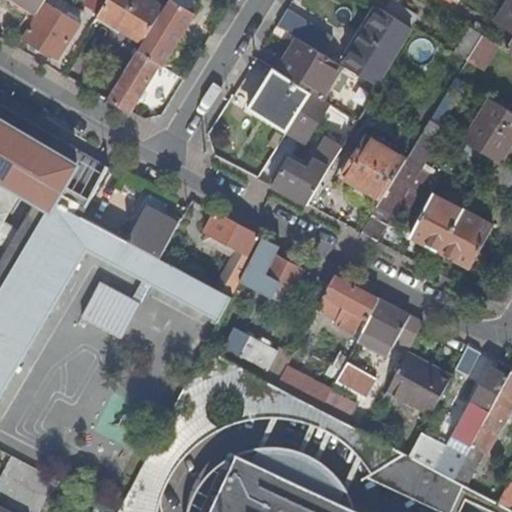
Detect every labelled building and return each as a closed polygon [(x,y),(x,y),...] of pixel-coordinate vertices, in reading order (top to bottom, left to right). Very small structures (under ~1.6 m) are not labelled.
[(0,0),(0,1),(31,22),(36,14),(15,0),(0,0)] [(15,0),(36,14),(44,2),(45,0),(15,0)] [(45,0),(44,2),(78,23),(84,13),(83,12),(64,0),(45,0)] [(90,0),(83,12),(84,13),(95,19),(97,17),(107,0),(90,0)] [(150,0),(107,0),(97,17),(141,44),(164,8),(150,0)] [(390,0),(385,9),(409,24),(416,14),(392,0),(390,0)] [(78,23),(44,2),(24,36),(58,58),(78,23)] [(374,4),(339,61),(344,64),(360,37),(379,7),(374,4)] [(511,4),(501,22),(511,29),(511,39),(506,49),(511,52),(511,4)] [(191,22),(168,7),(108,100),(131,112),(162,62),(165,64),(191,22)] [(360,37),(344,64),(377,84),(412,27),(379,7),(360,37)] [(332,37),(286,8),(276,24),(294,35),(299,37),(323,52),(332,37)] [(471,27),(455,53),(467,60),(483,34),(471,27)] [(273,68),(277,71),(299,37),(294,35),(273,68)] [(320,98),(342,64),(323,52),(299,37),(277,71),(311,92),(320,98)] [(281,129),(286,132),(311,92),(277,71),(273,68),(247,108),(271,122),(281,129)] [(301,141),(326,102),(326,101),(320,98),(311,92),(286,132),(301,141)] [(511,111),(491,98),(464,140),(474,147),(492,157),(499,162),(511,141),(511,111)] [(90,200),(65,185),(77,165),(0,119),(0,179),(36,201),(18,230),(7,249),(0,260),(0,390),(86,246),(115,261),(147,278),(138,295),(105,277),(86,314),(129,336),(157,283),(221,317),(231,296),(213,288),(161,257),(129,240),(81,216),(90,200)] [(377,241),(446,129),(430,119),(406,159),(381,199),(360,233),(377,241)] [(342,175),(381,199),(406,159),(367,135),(342,175)] [(467,159),(485,170),(492,157),(474,147),(467,159)] [(511,190),(511,170),(499,162),(492,157),(485,170),(483,172),(511,190)] [(284,164),(282,168),(275,182),(273,186),(306,204),(326,173),(310,165),(305,175),(284,164)] [(270,179),(275,182),(282,168),(277,165),(270,179)] [(410,236),(441,252),(463,211),(433,194),(410,236)] [(129,240),(161,257),(179,223),(147,206),(129,240)] [(492,227),(463,211),(441,252),(470,268),(492,227)] [(223,242),(238,250),(240,251),(236,258),(249,265),(254,257),(251,255),(261,237),(235,223),(215,212),(204,232),(223,242)] [(0,244),(7,249),(18,230),(7,223),(0,234),(0,244)] [(275,256),(280,247),(264,239),(254,257),(249,265),(266,273),(257,289),(271,297),(280,281),(293,288),(303,270),(275,256)] [(234,257),(238,250),(223,242),(219,248),(227,253),(234,257)] [(511,260),(511,258),(497,251),(487,270),(503,278),(511,260)] [(223,261),(227,263),(245,274),(249,265),(236,258),(234,257),(227,253),(223,261)] [(227,263),(213,288),(231,296),(245,274),(227,263)] [(362,315),(369,318),(378,299),(335,276),(331,283),(318,310),(337,320),(336,324),(353,333),(362,315)] [(285,304),(293,288),(280,281),(271,297),(285,304)] [(365,330),(408,352),(423,323),(380,300),(365,330)] [(224,348),(282,379),(293,358),(278,350),(277,352),(233,329),(224,348)] [(467,375),(479,352),(468,346),(456,369),(467,375)] [(376,362),(352,350),(344,367),(367,379),(376,362)] [(423,367),(426,362),(408,352),(405,358),(423,367)] [(423,367),(405,358),(388,391),(433,414),(452,376),(426,362),(423,367)] [(453,438),(471,447),(481,428),(507,377),(490,367),(479,389),(453,438)] [(494,435),(508,409),(511,410),(511,408),(511,369),(507,377),(481,428),(471,447),(466,458),(454,480),(467,487),(494,435)] [(312,383),(306,380),(289,371),(281,385),(323,407),(331,393),(312,383)] [(511,410),(508,409),(494,435),(497,436),(511,410)] [(448,448),(422,434),(411,456),(437,471),(448,449),(448,448)] [(448,449),(466,458),(471,447),(453,438),(448,448),(448,449)] [(364,511),(345,503),(353,493),(349,486),(346,482),(341,475),(337,471),(315,455),(302,450),(289,447),(276,445),(271,446),(264,446),(257,461),(240,452),(211,511),(364,511)] [(0,463),(5,466),(11,455),(0,449),(0,463)] [(466,458),(448,449),(437,471),(454,480),(466,458)] [(146,511),(172,464),(151,453),(120,511),(146,511)] [(408,455),(379,472),(456,508),(467,487),(454,480),(437,471),(411,456),(408,455)] [(379,472),(370,477),(444,511),(454,511),(456,508),(379,472)] [(511,505),(511,481),(510,481),(498,503),(510,509),(511,505)]
